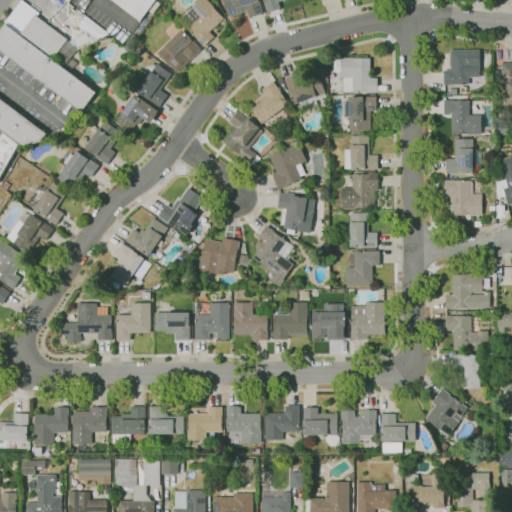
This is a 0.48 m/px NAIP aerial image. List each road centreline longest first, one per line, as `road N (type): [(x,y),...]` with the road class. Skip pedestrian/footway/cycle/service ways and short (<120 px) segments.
road 1 (tertiary): [(511,27),(412,15),(374,19),(275,44),(224,76),(160,164),(108,209),(19,341),(21,360)]
road 2 (residential): [(21,360),(58,375),(407,370)]
road 3 (residential): [(412,15),(414,336),(407,370)]
